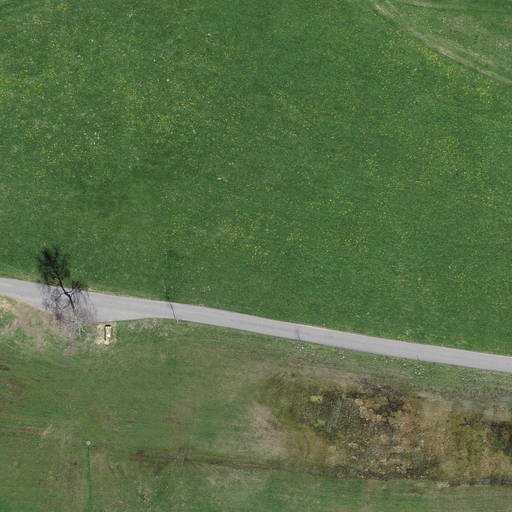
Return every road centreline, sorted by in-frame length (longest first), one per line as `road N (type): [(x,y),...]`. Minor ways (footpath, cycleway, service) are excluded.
road 1 (unclassified): [(511,362),(0,285)]
road 2 (track): [(511,78),(374,0)]
